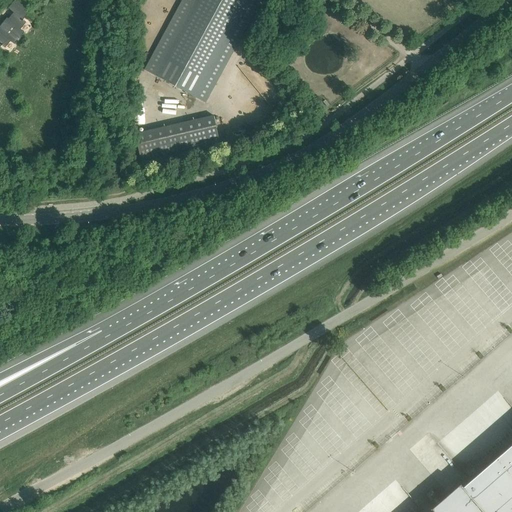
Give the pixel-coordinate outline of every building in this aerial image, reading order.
[(2,23),(20,39),(22,37),(21,36),(24,32),(21,29),(26,22),(24,21),(24,22),(22,21),(28,14),(24,11),(26,9),(15,0),(9,8),(14,12),(8,19),(7,17),(2,23)] [(261,0),(182,0),(145,69),(206,102),(261,0)] [(20,39),(2,23),(0,26),(0,46),(2,45),(5,47),(10,41),(14,44),(17,40),(19,41),(20,39)] [(220,145),(214,115),(135,134),(142,163),(220,145)] [(511,511),(511,443),(462,487),(434,511),(511,511)]
